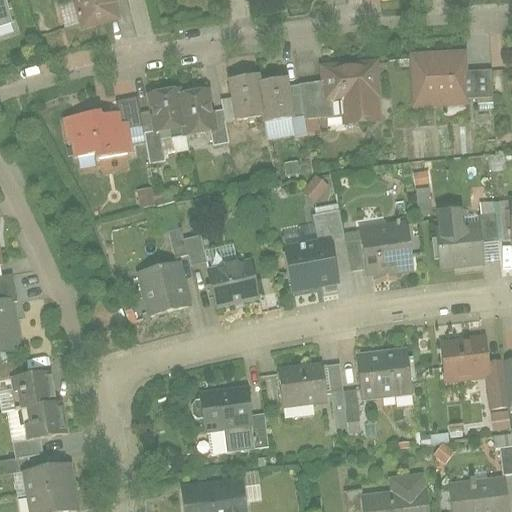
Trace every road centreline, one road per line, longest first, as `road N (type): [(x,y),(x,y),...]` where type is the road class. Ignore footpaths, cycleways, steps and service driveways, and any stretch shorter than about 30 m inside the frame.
road 1 (residential): [(511,12),(381,20),(155,56),(0,95)]
road 2 (residential): [(100,373),(414,304),(511,295)]
road 3 (residential): [(82,337),(0,167)]
road 4 (residential): [(124,511),(100,373)]
